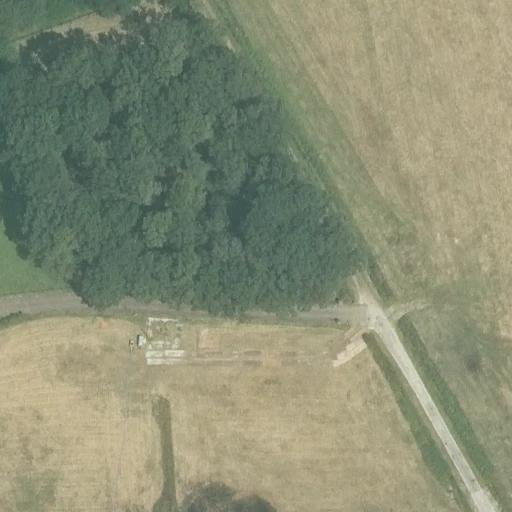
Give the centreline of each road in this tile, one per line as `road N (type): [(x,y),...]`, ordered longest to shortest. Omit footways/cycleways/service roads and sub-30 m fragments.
road 1 (track): [(372,308),(343,314),(54,299),(0,305)]
road 2 (track): [(203,0),(355,275)]
road 3 (unclassified): [(93,442),(381,325)]
road 4 (unclassified): [(381,325),(511,252)]
road 5 (unclassified): [(445,452),(381,325)]
